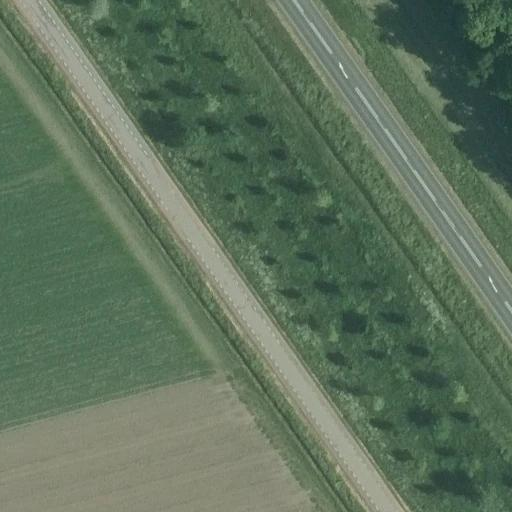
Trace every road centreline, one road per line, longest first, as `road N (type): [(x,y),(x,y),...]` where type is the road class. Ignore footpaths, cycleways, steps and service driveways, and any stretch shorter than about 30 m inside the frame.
road 1 (unclassified): [(387,511),(27,0)]
road 2 (trunk): [(511,302),(295,0)]
